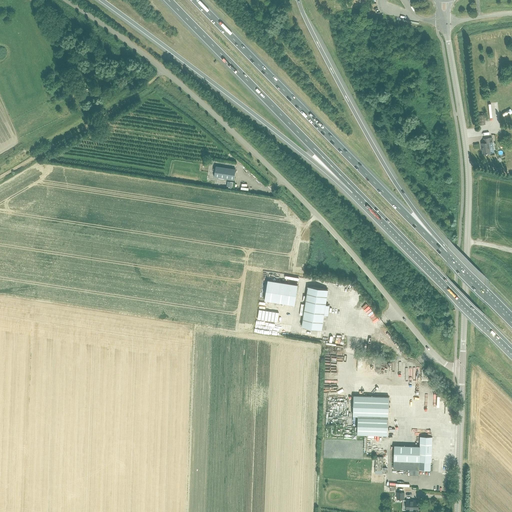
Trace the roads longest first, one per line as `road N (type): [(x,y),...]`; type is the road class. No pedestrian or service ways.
road 1 (unclassified): [(462,367),(444,364),(336,235),(185,88),(64,0)]
road 2 (motorway): [(447,257),(194,0)]
road 3 (tertiary): [(462,367),(469,184),(445,22)]
road 4 (motorway): [(101,0),(354,190)]
road 5 (motorway): [(447,257),(382,161),(297,0)]
road 6 (motorway): [(168,0),(354,190)]
road 7 (motorway): [(354,190),(511,349)]
road 8 (track): [(163,71),(0,178)]
road 9 (tertiary): [(457,511),(462,367)]
